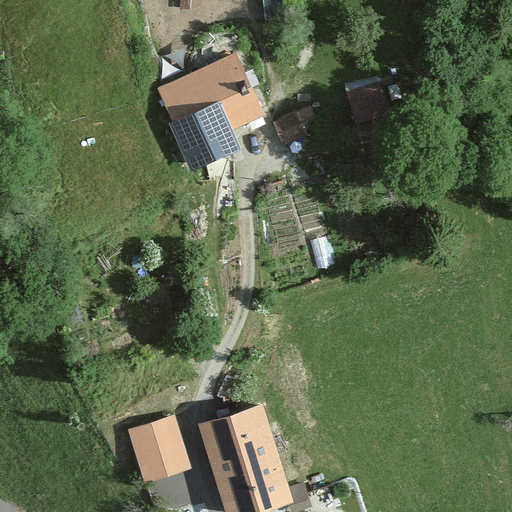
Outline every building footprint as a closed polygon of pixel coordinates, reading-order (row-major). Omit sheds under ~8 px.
[(293,0),(263,0),(265,20),(295,17),(293,0)] [(162,90),(194,161),(236,143),(228,126),(262,111),(237,57),(162,90)] [(380,75),(346,84),(359,132),(393,124),(380,75)] [(313,106),(278,123),(288,143),(323,125),(313,106)] [(201,424),(227,511),(248,511),(288,500),(292,499),(289,488),(263,405),(201,424)] [(130,430),(145,479),(188,465),(173,417),(130,430)] [(292,499),(288,500),(291,511),(295,511),(312,507),(307,492),(305,483),(289,488),(292,499)]
